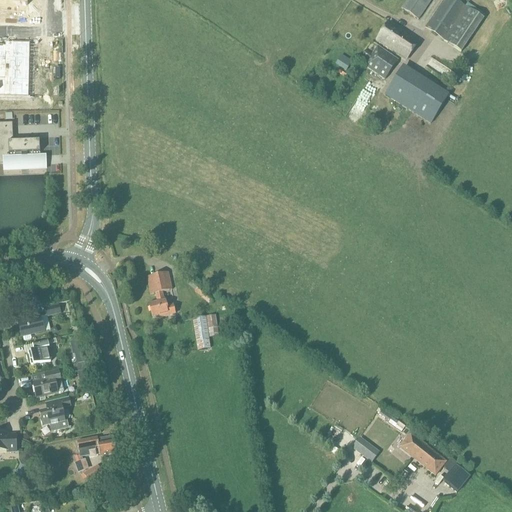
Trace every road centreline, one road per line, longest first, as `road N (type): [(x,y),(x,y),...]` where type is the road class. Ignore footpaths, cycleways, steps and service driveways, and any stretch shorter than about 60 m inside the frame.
road 1 (tertiary): [(160,511),(108,295),(77,265)]
road 2 (tertiary): [(77,265),(92,216),(86,30)]
